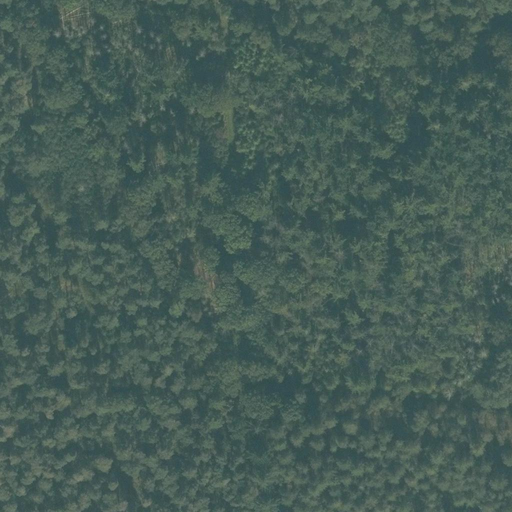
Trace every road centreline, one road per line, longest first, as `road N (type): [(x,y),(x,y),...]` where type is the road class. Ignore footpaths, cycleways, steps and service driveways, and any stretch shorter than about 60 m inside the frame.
road 1 (track): [(223,7),(262,511)]
road 2 (track): [(223,7),(511,41)]
